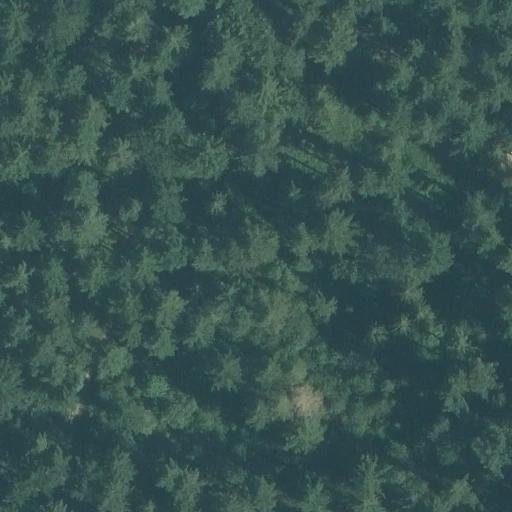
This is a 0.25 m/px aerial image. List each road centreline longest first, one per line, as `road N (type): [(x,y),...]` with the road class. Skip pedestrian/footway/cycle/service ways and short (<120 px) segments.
road 1 (track): [(48,511),(147,0)]
road 2 (track): [(511,158),(332,0)]
